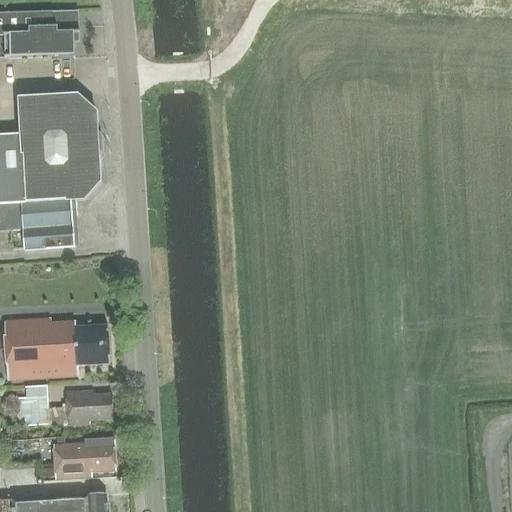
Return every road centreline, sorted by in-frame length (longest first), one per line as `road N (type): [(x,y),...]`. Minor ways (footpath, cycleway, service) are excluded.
road 1 (tertiary): [(144,511),(112,0)]
road 2 (track): [(265,0),(222,66),(117,73)]
